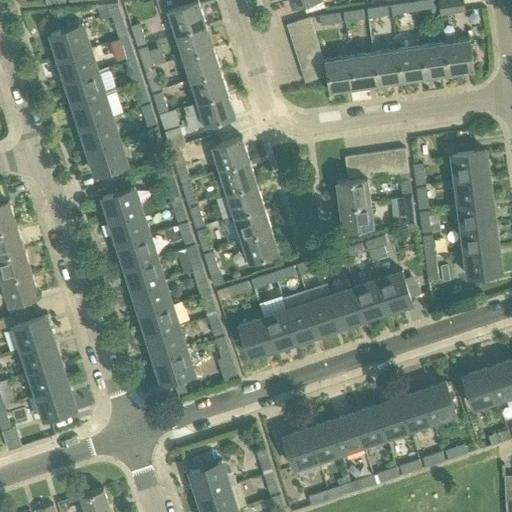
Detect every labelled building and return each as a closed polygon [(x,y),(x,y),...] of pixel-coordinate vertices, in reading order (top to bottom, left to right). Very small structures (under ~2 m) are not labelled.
[(168,9),(175,32),(205,23),(197,0),(194,0),(175,6),(173,0),(156,0),(160,11),(168,9)] [(413,10),(434,7),(433,0),(417,0),(412,1),(413,10)] [(462,0),(437,0),(438,1),(440,13),(464,9),(462,0)] [(101,18),(112,15),(121,12),(117,1),(96,3),(101,18)] [(389,4),(390,14),(412,11),(410,1),(389,4)] [(366,7),(367,17),(388,14),(387,4),(366,7)] [(342,11),(344,21),(364,18),(363,8),(342,11)] [(317,14),(319,24),(341,21),(339,11),(317,14)] [(112,15),(119,39),(128,36),(121,12),(112,15)] [(286,23),(290,35),(312,27),(309,16),(286,23)] [(130,25),(136,45),(145,42),(139,22),(130,25)] [(59,56),(89,46),(82,23),(52,33),(59,56)] [(213,46),(205,23),(175,32),(183,56),(213,46)] [(316,39),(312,27),(290,35),(293,46),(316,39)] [(128,36),(119,39),(125,57),(134,54),(128,36)] [(444,41),(448,72),(473,68),(468,38),(444,41)] [(293,46),(297,58),(320,51),(316,39),(293,46)] [(420,45),(424,76),(448,72),(444,41),(420,45)] [(137,48),(144,67),(153,64),(146,45),(137,48)] [(424,76),(420,45),(396,48),(401,79),(424,76)] [(66,79),(96,70),(89,46),(59,56),(66,79)] [(183,56),(190,78),(220,68),(213,46),(183,56)] [(396,48),(372,52),(377,83),(401,79),(396,48)] [(297,58),(301,70),(325,62),(325,59),(323,59),(320,51),(297,58)] [(372,52),(348,56),(353,86),(377,83),(372,52)] [(353,86),(348,56),(325,59),(325,62),(327,74),(330,90),(353,86)] [(126,60),(132,79),(141,76),(135,57),(126,60)] [(325,62),(301,70),(305,81),(327,74),(325,62)] [(145,70),(151,90),(160,87),(154,67),(145,70)] [(227,91),(220,68),(190,78),(197,101),(227,91)] [(104,93),(96,70),(66,79),(74,102),(104,93)] [(133,83),(139,102),(149,100),(142,80),(133,83)] [(152,93),(158,113),(168,110),(161,90),(152,93)] [(227,91),(197,101),(205,124),(234,114),(227,91)] [(74,102),(81,126),(111,117),(104,93),(74,102)] [(140,106),(147,125),(156,122),(150,103),(140,106)] [(169,147),(179,144),(186,142),(182,131),(175,133),(169,113),(159,116),(169,147)] [(111,117),(81,126),(89,150),(119,140),(111,117)] [(148,129),(154,149),(163,146),(157,126),(148,129)] [(212,145),(219,168),(249,159),(241,136),(212,145)] [(119,140),(89,150),(96,171),(126,162),(119,140)] [(179,144),(169,147),(164,149),(167,159),(173,157),(180,181),(189,178),(179,144)] [(396,173),(399,172),(408,171),(405,147),(393,149),(396,173)] [(393,149),(381,150),(384,174),(396,173),(393,149)] [(368,152),(372,176),(384,174),(381,150),(368,152)] [(455,179),(488,174),(485,150),(452,155),(455,179)] [(356,154),(360,177),(367,176),(372,176),(368,152),(356,154)] [(360,177),(356,154),(344,155),(347,179),(360,177)] [(249,159),(219,168),(227,193),(256,183),(249,159)] [(422,162),(412,163),(415,184),(425,183),(422,162)] [(160,167),(164,178),(173,175),(169,164),(160,167)] [(411,191),(408,171),(399,172),(401,192),(411,191)] [(491,198),(488,174),(455,179),(458,202),(491,198)] [(164,178),(171,200),(180,197),(173,175),(164,178)] [(360,177),(347,179),(336,180),(339,204),(370,200),(367,176),(360,177)] [(181,184),(189,207),(198,204),(190,181),(181,184)] [(264,206),(256,183),(227,193),(234,216),(264,206)] [(415,187),(418,208),(428,206),(425,186),(415,187)] [(104,197),(111,219),(141,210),(134,187),(104,197)] [(415,219),(411,194),(402,195),(405,220),(415,219)] [(180,197),(171,200),(177,220),(186,217),(180,197)] [(458,202),(462,226),(495,222),(491,198),(458,202)] [(0,201),(0,226),(16,222),(9,199),(0,201)] [(370,200),(339,204),(342,229),(373,225),(370,200)] [(198,204),(189,207),(195,226),(204,224),(198,204)] [(234,216),(241,238),(271,229),(264,206),(234,216)] [(148,233),(141,210),(111,219),(118,242),(148,233)] [(418,211),(421,231),(431,230),(428,210),(418,211)] [(178,223),(185,243),(193,241),(187,221),(178,223)] [(16,222),(0,226),(0,253),(24,246),(16,222)] [(462,226),(465,250),(498,246),(495,222),(462,226)] [(196,230),(202,249),(211,246),(205,227),(196,230)] [(271,229),(241,238),(248,260),(278,251),(271,229)] [(118,242),(126,266),(156,256),(148,233),(118,242)] [(364,240),(367,250),(387,243),(384,233),(364,240)] [(431,233),(422,235),(424,255),(434,254),(431,233)] [(364,251),(361,241),(342,247),(345,257),(364,251)] [(186,246),(192,266),(201,263),(194,244),(186,246)] [(0,253),(0,274),(2,279),(31,270),(24,246),(0,253)] [(498,246),(465,250),(468,274),(501,269),(498,246)] [(203,252),(210,272),(219,270),(212,249),(203,252)] [(341,258),(338,249),(319,255),(322,265),(341,258)] [(126,266),(133,288),(163,279),(156,256),(126,266)] [(296,263),(299,272),(319,266),(316,256),(296,263)] [(435,257),(425,259),(427,279),(437,278),(435,257)] [(273,270),(276,280),(296,273),(293,264),(273,270)] [(193,269),(200,292),(209,289),(202,266),(193,269)] [(39,294),(31,270),(2,279),(9,303),(39,294)] [(250,278),(254,287),(273,281),(270,271),(250,278)] [(377,278),(387,308),(410,301),(400,271),(377,278)] [(356,286),(366,315),(387,308),(377,278),(356,286)] [(133,288),(140,311),(170,301),(163,279),(133,288)] [(228,285),(231,295),(250,289),(247,279),(228,285)] [(356,286),(332,294),(341,323),(366,315),(356,286)] [(209,289),(200,292),(206,312),(215,309),(209,289)] [(332,294),(309,301),(319,331),(341,323),(332,294)] [(140,311),(147,334),(177,324),(170,301),(140,311)] [(319,331),(309,301),(286,308),(296,338),(319,331)] [(263,316),(272,346),(296,338),(286,308),(263,316)] [(208,315),(214,335),(222,332),(216,312),(208,315)] [(15,324),(22,347),(52,337),(44,315),(32,319),(15,324)] [(272,346),(263,316),(240,324),(250,354),(272,346)] [(147,334),(155,357),(185,348),(177,324),(147,334)] [(215,338),(221,358),(230,355),(223,335),(215,338)] [(22,347),(30,371),(60,361),(52,337),(22,347)] [(185,348),(155,357),(162,380),(192,371),(185,348)] [(237,380),(230,355),(221,358),(216,359),(224,384),(237,380)] [(511,391),(511,366),(510,360),(487,367),(497,397),(511,391)] [(60,361),(30,371),(37,394),(67,384),(60,361)] [(497,397),(487,367),(464,375),(474,405),(497,397)] [(422,389),(432,418),(454,411),(444,382),(422,389)] [(67,384),(37,394),(45,416),(74,407),(67,384)] [(400,397),(410,426),(432,418),(422,389),(400,397)] [(400,397),(376,404),(386,434),(410,426),(400,397)] [(376,404),(354,412),(364,441),(386,434),(376,404)] [(0,409),(0,421),(3,430),(11,428),(5,408),(0,409)] [(331,420),(341,449),(364,441),(354,412),(331,420)] [(331,420),(308,428),(318,457),(341,449),(331,420)] [(318,457),(308,428),(284,435),(294,465),(318,457)] [(488,435),(491,443),(510,437),(507,429),(488,435)] [(445,449),(448,458),(467,451),(464,443),(445,449)] [(271,467),(265,448),(256,451),(262,470),(271,467)] [(422,457),(425,465),(445,459),(442,450),(422,457)] [(193,458),(196,469),(215,463),(212,452),(193,458)] [(419,458),(397,465),(400,474),(422,466),(419,458)] [(215,463),(196,469),(191,470),(198,493),(228,484),(221,461),(215,463)] [(400,474),(397,465),(376,472),(379,481),(400,474)] [(263,473),(269,493),(278,490),(272,471),(263,473)] [(374,473),(351,480),(354,489),(377,482),(374,473)] [(343,483),(346,482),(350,481),(348,475),(341,478),(343,483)] [(354,489),(351,480),(350,481),(346,482),(343,483),(331,487),(334,496),(354,489)] [(198,493),(204,511),(219,511),(235,507),(228,484),(198,493)] [(80,494),(86,511),(111,511),(103,486),(80,494)] [(308,495),(311,503),(330,497),(328,488),(308,495)] [(270,496),(275,511),(284,511),(279,494),(270,496)] [(56,511),(53,503),(34,509),(35,511),(56,511)]
